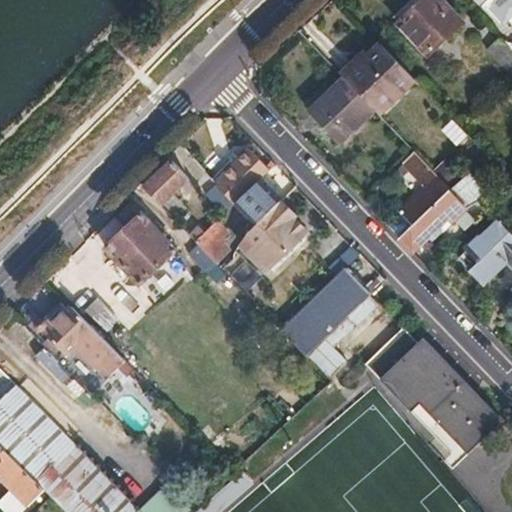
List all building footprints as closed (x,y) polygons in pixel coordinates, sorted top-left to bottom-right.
[(438,0),(424,0),(400,24),(427,55),(460,23),(438,0)] [(511,0),(478,0),(482,3),(485,0),(499,16),(511,3),(511,0)] [(511,3),(499,16),(504,22),(511,14),(511,3)] [(370,54),(345,78),(374,109),(377,111),(413,77),(381,43),(370,54)] [(511,48),(510,47),(501,55),(511,66),(511,48)] [(364,49),(339,72),(345,78),(370,54),(364,49)] [(374,109),(345,78),(309,113),(339,143),(374,109)] [(446,119),(437,132),(455,144),(464,131),(446,119)] [(196,127),(180,143),(189,153),(206,137),(196,127)] [(248,150),(217,182),(220,186),(235,202),(261,177),(274,164),(270,160),(264,166),(248,150)] [(414,151),(409,157),(431,180),(400,212),(401,214),(412,225),(448,192),(451,190),(446,184),(439,177),(414,151)] [(172,160),(144,187),(161,205),(190,178),(172,160)] [(448,168),(439,177),(446,184),(455,174),(450,168),(448,168)] [(470,172),(456,184),(476,205),(489,193),(470,172)] [(261,177),(235,202),(255,223),(245,233),(254,244),(246,252),(264,271),(307,231),(293,216),(295,213),(261,177)] [(235,202),(220,186),(211,194),(227,211),(235,202)] [(412,225),(400,236),(400,238),(412,250),(413,251),(428,237),(432,241),(442,233),(438,227),(447,219),(451,222),(465,210),(448,192),(412,225)] [(142,214),(106,248),(140,283),(176,249),(142,214)] [(401,214),(389,225),(400,236),(412,225),(401,214)] [(216,221),(196,241),(217,262),(228,251),(219,241),(221,238),(217,234),(223,228),(216,221)] [(511,234),(504,227),(499,221),(483,235),(479,235),(467,247),(468,249),(460,258),(487,284),(509,264),(511,265),(511,234)] [(241,259),(227,272),(242,289),(256,276),(241,259)] [(347,268),(282,330),(306,355),(371,294),(347,268)] [(99,301),(89,311),(107,329),(117,319),(99,301)] [(125,360),(70,307),(67,310),(61,305),(43,322),(39,322),(36,323),(34,326),(35,329),(36,332),(39,333),(44,332),(66,355),(76,346),(107,376),(125,360)] [(417,342),(405,329),(370,364),(381,377),(388,370),(420,404),(450,376),(417,342)] [(417,342),(450,376),(462,387),(468,382),(423,336),(417,342)] [(388,370),(381,377),(413,410),(420,404),(388,370)] [(462,387),(450,376),(420,404),(413,410),(461,459),(468,454),(462,446),(431,415),(462,387)] [(301,395),(308,403),(322,389),(315,382),(301,395)] [(468,382),(462,387),(491,418),(497,426),(503,420),(468,382)] [(16,385),(0,401),(0,444),(43,488),(51,496),(68,511),(125,511),(103,488),(67,451),(75,443),(16,385)] [(491,418),(462,387),(431,415),(462,446),(491,418)] [(497,426),(491,418),(462,446),(468,454),(497,426)] [(0,475),(12,487),(0,499),(0,505),(6,511),(18,511),(43,488),(0,444),(0,475)] [(215,489),(200,503),(190,511),(232,511),(235,510),(215,489)]
